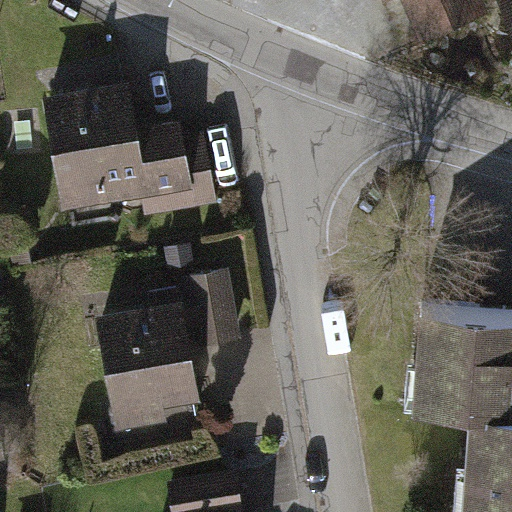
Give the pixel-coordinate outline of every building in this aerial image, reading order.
[(413,0),(430,39),(497,12),(492,0),(413,0)] [(511,0),(503,0),(511,21),(511,0)] [(128,69),(39,85),(60,208),(132,196),(135,216),(213,202),(199,125),(185,127),(182,110),(137,118),(128,69)] [(183,295),(98,306),(118,446),(201,434),(188,340),(242,333),(232,262),(180,269),(183,295)] [(511,304),(418,299),(411,406),(474,409),(469,507),(511,509),(511,304)] [(2,416),(0,416),(0,456),(9,455),(2,416)] [(243,511),(238,463),(168,470),(173,511),(243,511)]
